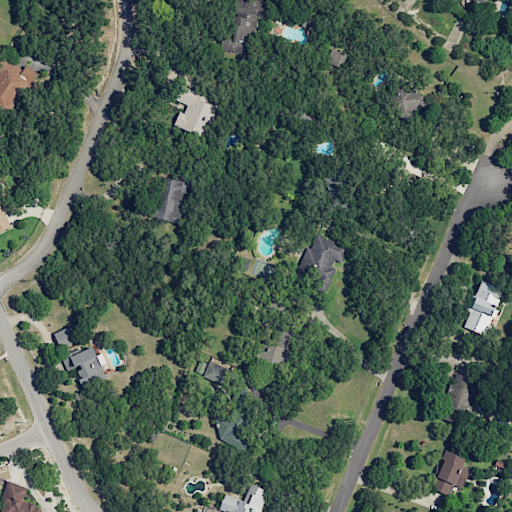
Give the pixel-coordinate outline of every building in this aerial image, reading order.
[(236,0),(258,0),(269,1),(268,17),(260,16),(257,52),(221,49),(223,28),(235,29),(236,0)] [(325,62),(340,68),(346,54),(331,48),(325,62)] [(27,84),(6,113),(0,108),(0,63),(5,56),(24,70),(28,65),(40,74),(31,86),(27,84)] [(403,80),(435,104),(426,116),(419,110),(409,123),(384,104),(403,80)] [(174,125),(180,111),(184,113),(189,104),(176,98),(182,84),(220,102),(203,139),(174,125)] [(323,172),(348,165),(356,195),(332,202),(323,172)] [(195,179),(190,195),(185,193),(183,201),(187,202),(181,224),(145,213),(157,173),(175,179),(176,174),(195,179)] [(0,230),(0,185),(11,209),(5,212),(11,225),(0,230)] [(296,271),(307,245),(312,247),(318,234),(349,247),(343,262),(335,259),(332,266),(337,268),(331,285),(296,271)] [(235,258),(234,267),(247,269),(248,260),(235,258)] [(487,335),(463,325),(484,272),(509,282),(487,335)] [(286,374),(256,362),(266,339),(272,341),(281,320),(304,330),(286,374)] [(60,348),(76,341),(69,325),(53,333),(60,348)] [(77,366),(68,370),(62,357),(73,352),(74,354),(95,345),(99,356),(93,359),(102,378),(82,387),(79,379),(82,378),(77,366)] [(194,371),(202,374),(206,363),(199,360),(194,371)] [(203,375),(209,360),(233,369),(227,384),(203,375)] [(441,417),(457,371),(491,383),(486,399),(474,396),(464,425),(441,417)] [(216,418),(236,413),(231,393),(251,389),(259,423),(242,426),(244,438),(249,441),(243,451),(228,442),(222,444),(216,418)] [(450,494),(430,485),(446,448),(467,457),(464,464),(472,468),(464,487),(456,483),(450,494)] [(36,507),(41,505),(43,511),(1,511),(6,499),(1,497),(8,480),(28,487),(23,499),(37,504),(36,507)] [(226,493),(245,500),(252,483),(268,490),(265,497),(267,498),(260,511),(228,511),(219,508),(226,493)]
